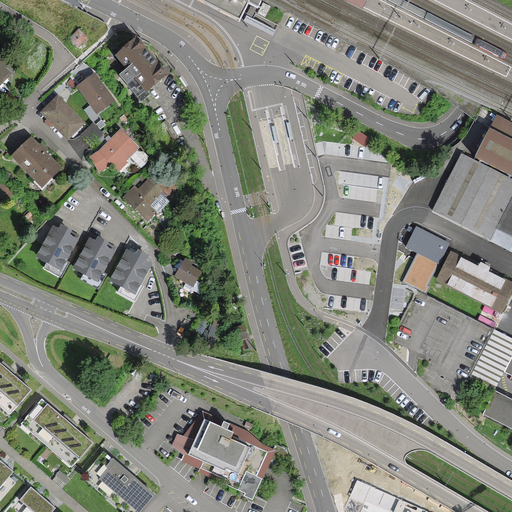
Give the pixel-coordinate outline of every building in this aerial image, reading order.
[(196,0),(240,22),(247,9),(249,5),(258,9),(262,2),(257,0),(196,0)] [(368,0),(344,0),(364,10),(368,0)] [(256,10),(251,7),(247,15),(252,17),(256,10)] [(276,31),(247,16),(244,21),(273,36),(276,31)] [(79,29),(68,40),(77,49),(88,39),(79,29)] [(123,68),(116,74),(139,101),(145,96),(149,93),(146,90),(164,75),(134,37),(112,55),(123,68)] [(0,77),(9,68),(2,62),(5,59),(0,53),(0,77)] [(97,115),(116,101),(95,74),(77,88),(97,115)] [(67,141),(85,124),(58,96),(40,113),(67,141)] [(473,157),(511,176),(511,123),(495,114),(473,157)] [(102,121),(96,125),(101,130),(106,126),(102,121)] [(91,148),(105,136),(94,123),(80,136),(91,148)] [(358,130),(353,138),(366,148),(372,139),(358,130)] [(98,152),(90,157),(101,174),(112,167),(118,173),(129,163),(128,161),(140,150),(121,131),(111,140),(98,152)] [(43,190),(63,170),(30,138),(11,158),(43,190)] [(488,240),(511,193),(511,179),(460,153),(430,210),(488,240)] [(162,195),(165,192),(147,177),(135,190),(131,186),(119,198),(144,222),(156,210),(149,204),(160,193),(162,195)] [(0,195),(3,198),(11,189),(0,179),(0,195)] [(487,243),(511,255),(511,193),(488,240),(487,243)] [(37,260),(62,273),(79,240),(71,236),(73,233),(61,227),(59,231),(53,228),(37,260)] [(503,316),(511,297),(511,280),(487,268),(489,263),(484,261),(479,258),(477,263),(448,249),(444,258),(438,255),(447,237),(438,232),(436,237),(431,235),(424,248),(407,283),(421,290),(434,264),(444,268),(436,282),(484,307),(503,316)] [(97,243),(91,239),(74,270),(99,284),(115,253),(107,249),(110,244),(100,239),(97,243)] [(165,243),(157,249),(165,260),(173,254),(165,243)] [(137,257),(127,251),(110,282),(136,296),(153,264),(147,261),(148,258),(139,253),(137,257)] [(175,277),(194,288),(203,273),(191,266),(193,264),(186,259),(185,262),(180,259),(175,267),(177,268),(180,270),(175,277)] [(511,359),(495,393),(483,416),(511,430),(511,359)] [(30,392),(0,365),(0,406),(10,415),(30,392)] [(92,444),(42,401),(21,425),(71,468),(92,444)] [(189,454),(234,473),(227,489),(248,498),(255,482),(267,455),(232,440),(234,434),(228,432),(231,426),(225,423),(222,428),(204,420),(189,454)] [(137,511),(152,495),(102,454),(85,474),(130,511),(137,511)] [(0,483),(10,472),(0,464),(0,483)] [(60,471),(56,476),(66,484),(70,480),(60,471)] [(51,511),(55,508),(31,488),(21,501),(34,511),(51,511)]
